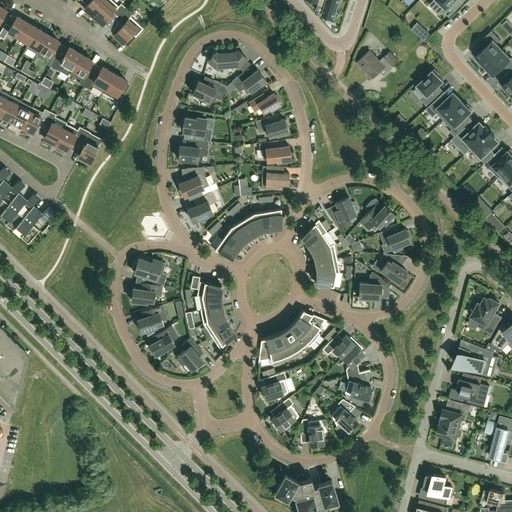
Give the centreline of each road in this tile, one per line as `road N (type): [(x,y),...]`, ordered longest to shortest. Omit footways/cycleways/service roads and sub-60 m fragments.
road 1 (residential): [(306,201),(306,144),(289,86),(259,48),(207,42),(180,68),(160,160),(167,210),(190,251)]
road 2 (residential): [(511,267),(254,0)]
road 3 (residential): [(357,322),(385,317),(414,293),(428,250),(425,229),(398,193),(376,183),(336,182),(306,201)]
road 4 (residential): [(251,421),(278,454),(311,462),(331,460),(370,434),(388,388),(388,363),(357,322)]
road 5 (tertiary): [(180,454),(0,273)]
road 6 (residential): [(511,299),(482,268),(464,272),(418,452)]
road 7 (residential): [(196,384),(157,379),(142,365),(114,295),(125,251),(190,251)]
road 8 (tertiary): [(0,297),(167,467)]
road 9 (residential): [(488,0),(451,33),(449,49),(511,121)]
road 10 (residential): [(44,3),(147,76)]
